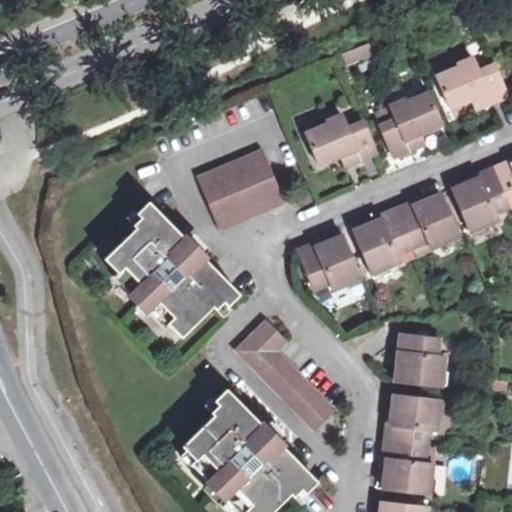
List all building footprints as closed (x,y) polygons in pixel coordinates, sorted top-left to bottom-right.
[(378,39),(347,49),(351,62),(382,51),(378,39)] [(467,60),(445,69),(459,105),(481,96),(485,106),(511,95),(511,71),(506,55),(490,61),(485,48),(466,56),(467,60)] [(415,91),(382,104),(402,155),(436,141),(431,130),(455,120),(441,84),(417,94),(415,91)] [(335,117),(313,126),(328,163),(355,152),(359,162),(370,157),(388,150),(373,114),(358,120),(352,105),(334,113),(335,117)] [(269,143),(202,172),(225,227),(292,197),(269,143)] [(511,155),(491,165),(492,168),(509,208),(511,206),(511,155)] [(511,213),(509,208),(492,168),(459,182),(480,232),(511,218),(511,213)] [(471,233),(451,185),(421,198),(420,195),(391,207),(393,209),(410,250),(421,245),(425,253),(471,233)] [(253,289),(157,196),(145,208),(141,203),(107,238),(118,249),(114,253),(127,265),(120,272),(187,337),(220,304),(229,313),(239,303),(253,289)] [(410,250),(393,209),(360,223),(381,272),(413,258),(410,250)] [(321,236),(303,244),(321,287),(339,280),(342,287),(372,275),(353,227),(322,240),(321,236)] [(296,338),(271,314),(239,347),(321,428),(344,405),(286,347),(296,338)] [(452,332),(407,328),(402,377),(455,384),(458,351),(451,350),(452,332)] [(330,477),(237,384),(225,395),(230,400),(222,408),(225,411),(193,442),(205,455),(200,460),(252,511),(257,506),(263,511),(278,511),(302,488),(305,491),(312,484),(317,489),(330,477)] [(453,393),(400,388),(398,403),(394,403),(385,469),(390,470),(388,486),(440,491),(444,458),(436,457),(438,428),(449,428),(453,393)] [(438,511),(440,501),(387,496),(385,510),(380,510),(379,511),(438,511)]
